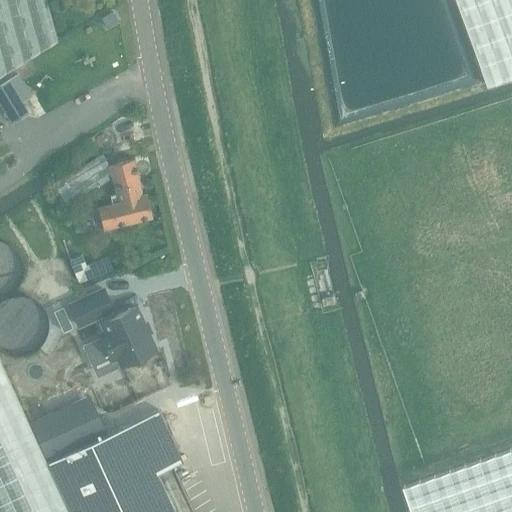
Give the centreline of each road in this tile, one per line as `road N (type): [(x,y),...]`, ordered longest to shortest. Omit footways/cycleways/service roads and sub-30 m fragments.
road 1 (unclassified): [(253,511),(138,0)]
road 2 (unknown): [(192,0),(306,511)]
